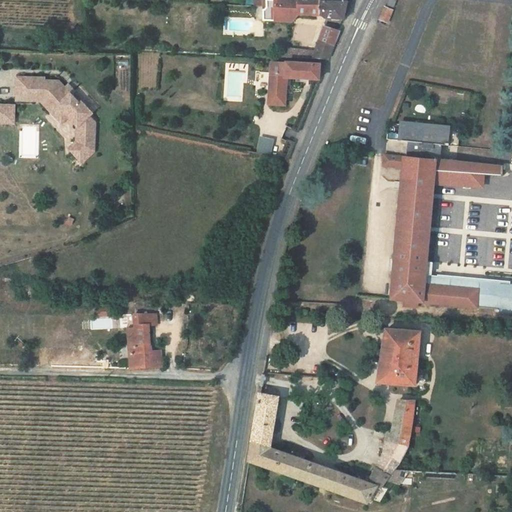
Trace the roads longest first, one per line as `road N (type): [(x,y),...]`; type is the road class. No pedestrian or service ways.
road 1 (secondary): [(248,378),(272,243),(371,0)]
road 2 (unclassified): [(0,369),(248,378)]
road 3 (secondary): [(226,511),(248,378)]
